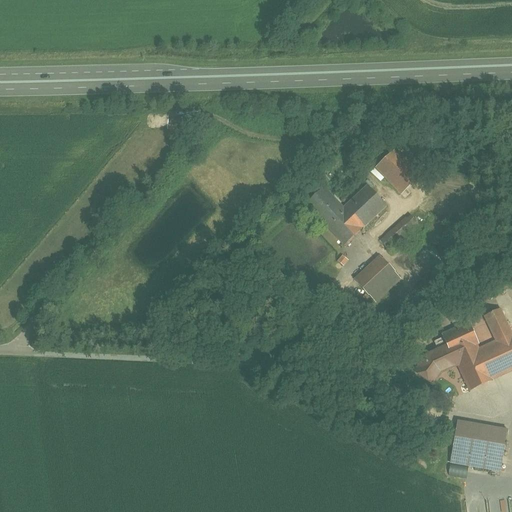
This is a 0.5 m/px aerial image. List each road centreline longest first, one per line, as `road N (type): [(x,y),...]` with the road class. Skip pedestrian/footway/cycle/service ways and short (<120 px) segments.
road 1 (trunk): [(0,81),(511,68)]
road 2 (unclassified): [(0,340),(238,353),(353,244)]
